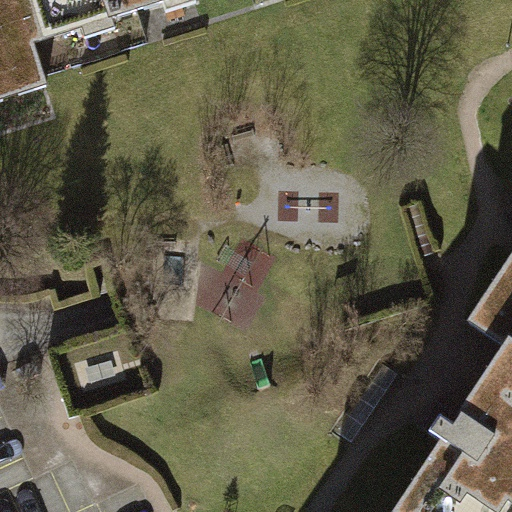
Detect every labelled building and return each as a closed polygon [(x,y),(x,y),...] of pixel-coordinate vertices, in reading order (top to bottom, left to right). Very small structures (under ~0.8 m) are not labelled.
[(10,0),(0,0),(0,108),(42,95),(29,56),(10,0)] [(10,0),(29,56),(196,0),(10,0)] [(511,255),(475,313),(507,334),(511,337),(511,255)] [(511,511),(511,337),(507,334),(402,495),(427,511),(511,511)] [(427,511),(402,495),(390,511),(427,511)]
